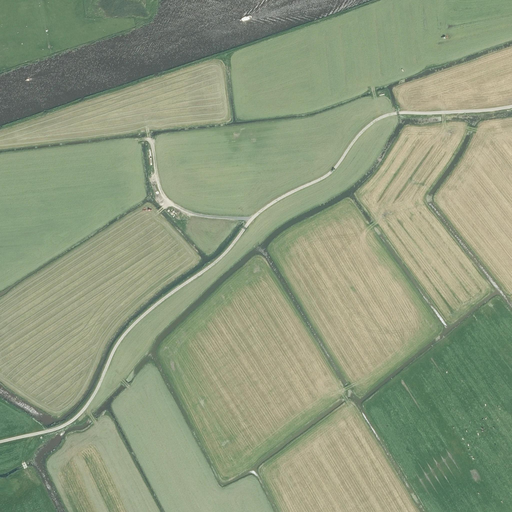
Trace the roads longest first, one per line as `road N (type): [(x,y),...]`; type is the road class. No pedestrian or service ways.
road 1 (unclassified): [(0,442),(53,430),(79,414),(128,329),(220,258),(266,206),(332,171),(378,119),(511,106)]
road 2 (track): [(150,139),(156,179),(171,203),(250,220)]
